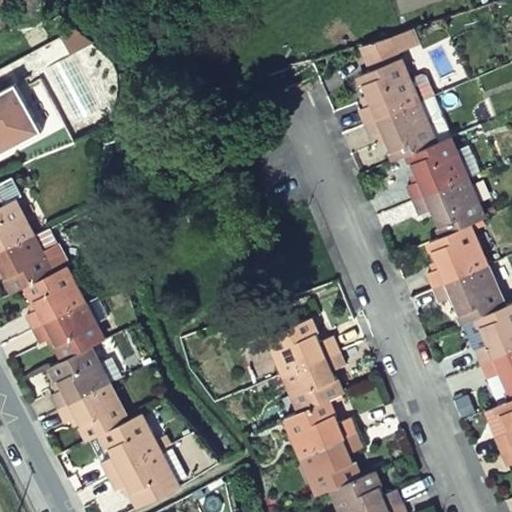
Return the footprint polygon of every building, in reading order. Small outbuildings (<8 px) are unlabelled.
[(19,23),(24,22),(30,20),(35,16),(37,14),(39,9),(41,3),(36,0),(16,0),(16,2),(11,12),(14,24),(12,24),(15,30),(20,28),(19,23)] [(0,27),(12,24),(14,24),(11,12),(0,12),(0,27)] [(85,35),(73,27),(60,34),(62,39),(69,41),(76,41),(80,39),(83,38),(85,35)] [(357,73),(369,101),(356,106),(362,121),(415,99),(406,78),(388,36),(359,45),(369,68),(357,73)] [(166,80),(155,64),(140,75),(143,83),(145,94),(166,80)] [(406,78),(415,99),(431,92),(423,75),(418,73),(406,78)] [(0,150),(1,152),(43,129),(16,81),(0,89),(0,150)] [(432,140),(415,99),(362,121),(368,136),(381,131),(392,157),(406,151),(432,140)] [(432,140),(406,151),(417,178),(404,183),(411,198),(463,176),(446,134),(432,140)] [(10,173),(0,178),(0,191),(4,200),(13,195),(19,191),(10,173)] [(479,217),(463,176),(411,198),(417,212),(429,208),(440,233),(465,223),(479,217)] [(0,247),(31,231),(13,195),(4,200),(0,191),(0,247)] [(426,239),(437,266),(424,271),(431,286),(482,264),(465,223),(440,233),(426,239)] [(25,281),(50,268),(31,231),(0,247),(0,265),(11,288),(25,281)] [(64,309),(83,300),(63,261),(50,268),(25,281),(37,305),(25,311),(32,325),(64,309)] [(474,316),(499,305),(482,264),(431,286),(436,300),(449,295),(460,322),(474,316)] [(102,336),(83,300),(64,309),(32,325),(39,339),(52,334),(63,356),(84,345),(89,343),(102,336)] [(511,300),(499,305),(474,316),(485,343),(472,348),(478,362),(511,348),(511,300)] [(283,371),(337,349),(331,334),(317,340),(308,316),(267,333),(283,371)] [(56,406),(107,380),(89,343),(84,345),(63,356),(50,363),(61,385),(48,392),(56,406)] [(511,348),(478,362),(485,378),(497,373),(508,398),(511,396),(511,348)] [(337,349),(283,371),(298,408),(325,397),(338,392),(329,369),(343,363),(337,349)] [(105,426),(125,416),(107,380),(56,406),(63,421),(77,414),(87,436),(100,429),(105,426)] [(511,445),(511,396),(508,398),(494,404),(506,431),(493,437),(499,451),(511,445)] [(284,414),(300,453),(354,431),(347,417),(335,422),(325,397),(298,408),(284,414)] [(100,429),(113,453),(101,458),(108,473),(159,447),(140,409),(125,416),(105,426),(100,429)] [(300,453),(315,491),(329,485),(356,475),(347,451),(360,446),(354,431),(300,453)] [(511,445),(499,451),(505,466),(511,463),(511,445)] [(159,447),(108,473),(115,487),(127,481),(138,504),(177,483),(159,447)] [(356,475),(329,485),(340,511),(375,511),(401,502),(394,487),(381,492),(371,468),(356,475)] [(404,511),(401,502),(375,511),(404,511)]
